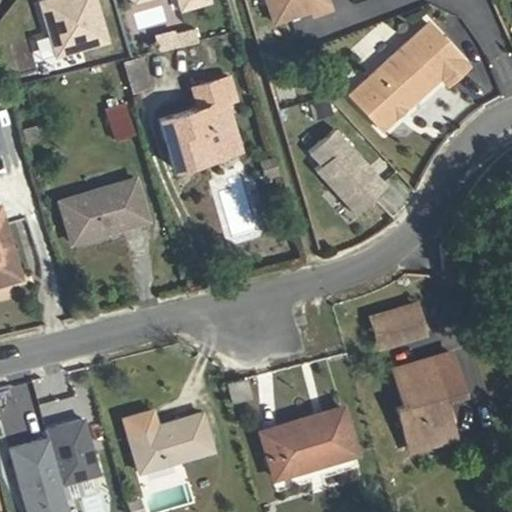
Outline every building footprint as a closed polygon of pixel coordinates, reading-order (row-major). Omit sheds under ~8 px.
[(324,0),(263,0),(271,21),(309,9),(311,14),(327,8),(324,0)] [(426,24),(348,93),(380,128),(438,77),(443,83),(463,65),(426,24)] [(125,91),(149,84),(139,54),(115,62),(125,91)] [(0,80),(0,82),(17,81),(15,59),(0,60),(0,80)] [(189,148),(234,135),(224,101),(233,98),(227,76),(190,87),(197,107),(158,119),(172,168),(193,162),(189,148)] [(304,101),(310,119),(331,112),(325,94),(304,101)] [(123,101),(101,108),(110,139),(132,133),(123,101)] [(385,186),(333,129),(307,152),(319,165),(313,170),(353,214),(385,186)] [(238,149),(234,135),(189,148),(193,162),(238,149)] [(273,162),(263,164),(267,179),(277,176),(273,162)] [(146,218),(133,176),(57,199),(70,242),(146,218)] [(217,188),(232,235),(251,229),(236,182),(217,188)] [(18,277),(6,235),(0,237),(0,252),(8,279),(18,277)] [(423,333),(414,303),(369,316),(378,346),(423,333)] [(461,389),(450,351),(392,367),(403,405),(397,407),(408,447),(446,436),(434,397),(461,389)] [(249,395),(244,378),(225,382),(229,400),(249,395)] [(71,405),(5,421),(14,455),(80,439),(71,405)] [(353,452),(338,406),(257,430),(270,477),(353,452)] [(150,409),(121,417),(126,433),(137,471),(209,449),(198,412),(155,425),(150,409)]
